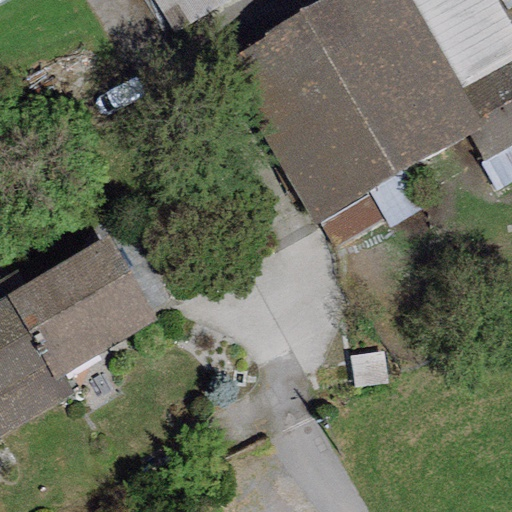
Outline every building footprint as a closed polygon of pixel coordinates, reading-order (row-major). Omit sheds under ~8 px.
[(461,91),(408,0),(326,0),(219,61),(314,225),(319,223),(401,175),(469,137),(483,129),(461,91)] [(511,29),(495,0),(408,0),(461,91),(509,63),(511,61),(511,29)] [(511,182),(511,68),(509,63),(461,91),(483,129),(469,137),(483,161),(480,163),(496,191),(511,182)] [(422,211),(401,175),(319,223),(334,250),(383,221),(389,230),(422,211)] [(25,285),(0,299),(0,439),(74,396),(62,376),(157,321),(107,237),(25,285)] [(0,280),(0,299),(25,285),(16,271),(0,280)]
